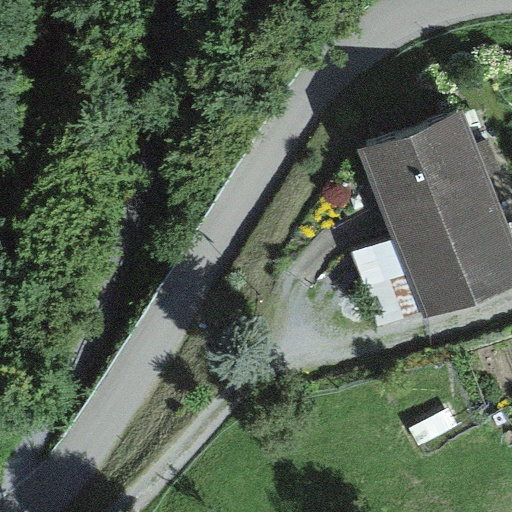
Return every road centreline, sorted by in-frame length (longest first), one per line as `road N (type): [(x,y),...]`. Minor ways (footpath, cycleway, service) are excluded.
road 1 (residential): [(27,511),(114,412),(322,79),(403,18),(450,0)]
road 2 (track): [(185,0),(142,206),(0,471)]
